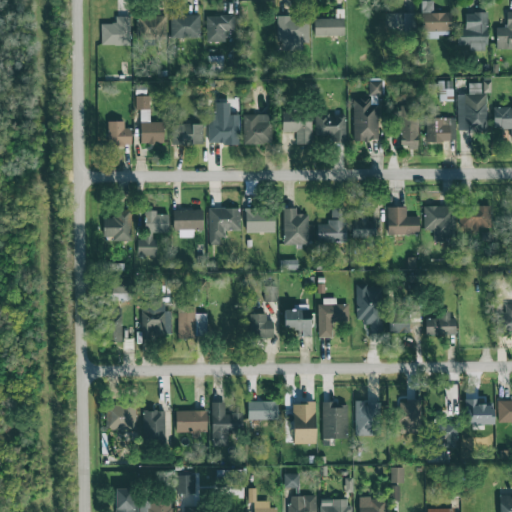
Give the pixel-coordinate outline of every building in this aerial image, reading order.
[(451,30),(450,11),(421,12),(422,31),(451,30)] [(511,11),(506,12),(506,26),(496,27),(496,49),(511,48),(511,11)] [(385,32),(416,30),(415,12),(385,14),(385,32)] [(457,28),(457,48),(487,48),(487,12),(465,12),(465,28),(457,28)] [(199,14),(169,15),(170,38),(200,37),(199,14)] [(234,15),(206,15),(206,42),(225,41),(225,31),(234,31),(234,15)] [(101,23),(101,45),(130,45),(130,16),(116,16),(116,23),(101,23)] [(166,41),(165,16),(137,17),(137,42),(166,41)] [(308,16),(276,16),(276,41),(282,41),(282,47),(308,47),(308,16)] [(313,18),(314,36),(344,35),(343,18),(313,18)] [(382,81),(369,80),(368,95),(382,95),(382,81)] [(452,80),(439,81),(439,100),(453,100),(452,80)] [(457,94),(457,132),(486,132),(486,92),(481,93),(481,83),(468,83),(468,94),(457,94)] [(163,143),(163,122),(149,121),(149,96),(135,96),(135,111),(140,111),(140,143),(163,143)] [(208,143),(238,144),(239,115),(229,114),(230,103),(215,102),(215,111),(208,111),(208,143)] [(511,107),(493,107),(493,129),(510,129),(510,141),(511,140),(511,107)] [(296,144),(311,143),(311,112),(282,113),(282,132),(296,132),(296,144)] [(346,141),(345,113),(314,114),(314,136),(328,135),(328,142),(346,141)] [(243,144),(271,143),(271,114),(243,114),(243,144)] [(426,142),(456,141),(455,118),(426,118),(426,142)] [(417,145),(418,119),(400,119),(400,145),(417,145)] [(131,128),(124,128),(124,121),(107,121),(108,146),(131,145),(131,128)] [(202,123),(171,124),(171,144),(203,143),(202,123)] [(433,230),(432,239),(454,240),(455,206),(423,205),(422,230),(433,230)] [(491,229),(490,205),(460,206),(460,230),(491,229)] [(419,234),(418,216),(406,216),(406,206),(386,207),(387,235),(419,234)] [(208,208),(209,245),(223,244),(222,231),(240,230),(239,207),(208,208)] [(346,207),(330,207),(330,224),(317,224),(317,242),(347,242),(346,207)] [(245,232),(275,232),(274,208),(245,209),(245,232)] [(283,244),(308,244),(308,214),(296,214),(296,208),(283,208),(283,244)] [(173,210),(173,230),(179,230),(179,237),(193,237),(193,229),(203,228),(202,209),(173,210)] [(132,211),(113,210),(113,218),(104,218),(103,239),(131,240),(132,211)] [(168,232),(168,212),(145,213),(146,238),(137,238),(137,256),(155,255),(155,233),(168,232)] [(352,238),(375,238),(375,219),(351,219),(352,238)] [(110,301),(132,301),(132,280),(110,281),(110,301)] [(383,333),(381,285),(355,286),(357,320),(368,320),(369,334),(383,333)] [(277,301),(276,286),(264,286),(264,301),(277,301)] [(332,337),(332,322),(348,322),(348,304),(335,304),(335,298),(319,298),(318,337),(332,337)] [(171,311),(165,311),(164,301),(141,302),(142,337),(172,336),(171,311)] [(511,304),(503,305),(503,334),(511,333),(511,304)] [(207,313),(195,314),(195,306),(177,306),(178,338),(207,337),(207,313)] [(121,308),(110,308),(110,341),(121,341),(121,308)] [(284,310),(284,329),(294,329),(294,337),(311,337),(310,310),(284,310)] [(410,332),(409,311),(389,311),(390,333),(410,332)] [(453,336),(454,312),(440,312),(440,319),(424,318),(424,335),(453,336)] [(273,337),(272,320),(266,320),(266,314),(250,314),(251,338),(273,337)] [(420,400),(400,399),(399,433),(420,434),(420,400)] [(478,404),(478,399),(464,399),(465,427),(483,427),(483,424),(493,424),(493,403),(478,404)] [(511,399),(498,400),(498,422),(511,422),(511,399)] [(277,419),(277,401),(247,401),(247,420),(277,419)] [(354,435),(379,435),(379,401),(355,401),(354,435)] [(242,413),(224,413),(224,402),(211,402),(212,445),(228,445),(227,433),(243,433),(242,413)] [(293,444),(315,443),(315,403),(292,403),(293,444)] [(347,403),(321,403),(322,439),(347,438),(347,403)] [(107,429),(135,429),(135,405),(107,406),(107,429)] [(165,411),(144,410),(143,441),(165,441),(165,411)] [(176,432),(191,432),(191,435),(207,435),(206,410),(175,411),(176,432)] [(456,447),(457,422),(448,422),(448,416),(432,415),(431,446),(456,447)] [(390,482),(403,483),(403,468),(391,467),(390,482)] [(299,473),(283,474),(284,488),(299,487),(299,473)] [(195,475),(176,475),(176,494),(194,494),(195,475)] [(137,511),(137,488),(115,488),(115,511),(137,511)] [(276,511),(276,507),(269,507),(269,500),(256,501),(256,488),(247,488),(247,511),(276,511)] [(498,511),(511,511),(511,494),(499,494),(498,511)] [(288,511),(315,511),(316,495),(288,495),(288,511)] [(358,511),(386,511),(386,497),(359,498),(358,511)] [(349,511),(350,500),(320,498),(319,511),(349,511)] [(139,511),(171,511),(171,500),(139,500),(139,511)]
